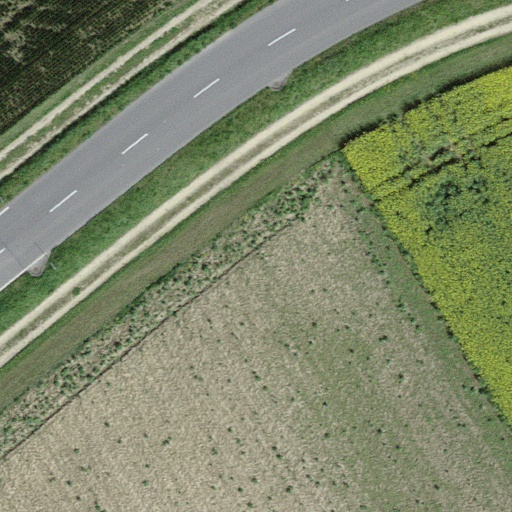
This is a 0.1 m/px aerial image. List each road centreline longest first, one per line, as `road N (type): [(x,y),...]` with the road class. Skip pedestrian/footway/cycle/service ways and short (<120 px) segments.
road 1 (track): [(0,372),(294,129),(511,23)]
road 2 (unclassified): [(297,33),(0,254)]
road 3 (track): [(0,179),(241,0)]
